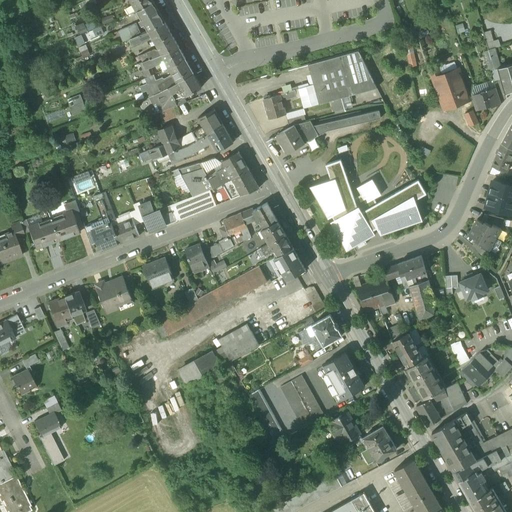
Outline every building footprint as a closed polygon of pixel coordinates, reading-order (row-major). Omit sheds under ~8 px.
[(130,0),(133,4),(137,11),(138,11),(153,2),(152,0),(130,0)] [(137,11),(139,13),(155,4),(154,2),(153,2),(138,11),(137,11)] [(129,15),(137,12),(137,11),(133,4),(125,9),(129,15)] [(165,22),(155,4),(139,13),(142,19),(145,24),(146,27),(149,31),(165,22)] [(102,19),(104,24),(114,20),(112,16),(102,19)] [(85,25),(88,31),(88,32),(97,27),(93,21),(85,25)] [(165,22),(149,31),(152,36),(154,41),(151,42),(152,44),(154,44),(157,43),(172,34),(165,22)] [(84,23),(76,26),(80,34),(88,31),(85,25),(84,23)] [(129,39),(141,34),(136,23),(119,30),(120,32),(123,40),(124,41),(129,39)] [(463,23),(455,26),(458,34),(466,31),(463,23)] [(101,26),(93,30),(96,37),(104,34),(101,26)] [(149,39),(152,36),(149,31),(141,34),(129,39),(132,46),(149,39)] [(484,33),(487,43),(493,41),(490,31),(484,33)] [(86,44),(82,34),(74,38),(78,47),(86,44)] [(157,45),(160,50),(162,54),(179,47),(172,34),(157,43),(154,44),(155,46),(157,45)] [(487,43),(489,50),(495,48),(500,46),(498,40),(493,41),(487,43)] [(147,41),(131,48),(133,52),(149,46),(147,41)] [(162,54),(161,55),(164,59),(165,61),(169,68),(186,59),(179,47),(162,54)] [(412,48),(406,50),(409,60),(414,59),(412,48)] [(492,59),(492,62),(496,61),(498,68),(501,67),(495,48),(489,50),(489,51),(492,59)] [(161,55),(162,54),(160,50),(155,49),(147,52),(148,52),(150,59),(161,55)] [(359,51),(341,56),(352,95),(377,88),(359,51)] [(141,55),(143,62),(148,60),(150,59),(148,52),(141,55)] [(161,60),(164,59),(161,55),(150,59),(148,60),(151,67),(159,63),(162,62),(162,61),(161,60)] [(350,96),(352,95),(341,56),(309,65),(311,75),(314,84),(316,92),(320,104),(334,100),(342,98),(350,96)] [(25,61),(27,68),(39,64),(37,58),(28,60),(28,61),(25,61)] [(169,68),(171,71),(187,62),(186,59),(169,68)] [(151,67),(148,60),(143,62),(141,63),(146,77),(154,74),(151,67)] [(165,61),(162,62),(159,63),(162,71),(169,68),(165,61)] [(171,71),(172,74),(177,83),(178,82),(194,73),(187,62),(171,71)] [(458,71),(455,65),(454,63),(446,66),(445,65),(438,68),(439,70),(441,77),(458,71)] [(501,79),(505,94),(511,90),(511,63),(501,67),(498,68),(498,69),(501,79)] [(492,70),(495,81),(501,79),(498,69),(495,70),(494,68),(491,68),(492,70)] [(88,74),(91,80),(100,76),(97,70),(88,74)] [(435,84),(444,109),(469,99),(458,70),(458,71),(441,77),(439,70),(434,71),(434,70),(432,71),(433,72),(430,73),(434,84),(435,84)] [(194,73),(178,82),(186,96),(202,87),(194,73)] [(161,93),(177,83),(172,74),(172,75),(164,79),(163,78),(162,78),(156,80),(154,74),(145,78),(147,83),(140,86),(142,92),(147,91),(149,97),(161,93)] [(33,82),(37,91),(44,89),(43,84),(45,83),(43,78),(33,82)] [(184,96),(186,96),(178,82),(177,83),(161,93),(149,97),(154,105),(157,103),(157,104),(161,101),(162,104),(165,110),(177,106),(187,102),(184,96)] [(473,87),(472,96),(489,90),(487,82),(473,87)] [(282,87),(284,93),(293,91),(291,84),(282,87)] [(309,86),(295,90),(297,96),(297,98),(301,97),(316,92),(314,84),(309,86)] [(472,97),(477,111),(491,106),(491,108),(500,105),(495,88),(489,90),(472,96),(472,97)] [(280,94),(282,101),(297,96),(295,90),(293,91),(284,93),(280,94)] [(304,109),(320,104),(316,92),(301,97),(304,109)] [(70,107),(83,102),(80,94),(67,99),(70,107)] [(264,99),(269,120),(286,115),(286,114),(282,101),(280,94),(264,99)] [(342,98),(345,110),(353,108),(350,96),(342,98)] [(345,110),(342,98),(334,100),(337,113),(346,111),(345,110)] [(158,113),(159,112),(165,110),(162,104),(161,101),(157,104),(157,103),(154,105),(158,113)] [(83,102),(70,107),(74,115),(86,110),(83,102)] [(159,112),(163,122),(181,115),(177,106),(165,110),(159,112)] [(198,118),(203,126),(208,135),(224,126),(214,109),(198,118)] [(304,109),(286,114),(286,115),(287,120),(304,115),(306,115),(304,109)] [(379,111),(313,126),(319,136),(323,134),(328,131),(381,119),(379,111)] [(465,114),(470,127),(478,123),(473,111),(465,114)] [(287,120),(289,126),(306,122),(304,115),(287,120)] [(305,144),(319,136),(313,126),(310,121),(295,125),(305,144)] [(511,123),(501,144),(511,149),(511,123)] [(277,135),(287,154),(305,144),(295,125),(277,135)] [(192,133),(177,141),(180,149),(189,146),(208,135),(203,126),(199,129),(201,132),(194,136),(192,133)] [(224,126),(208,135),(211,140),(212,142),(217,151),(233,142),(224,126)] [(149,135),(154,148),(165,145),(169,153),(180,149),(177,141),(171,127),(149,135)] [(64,136),(67,144),(77,140),(74,133),(64,136)] [(207,142),(211,140),(208,135),(189,146),(180,149),(169,153),(169,154),(172,164),(194,155),(194,154),(195,154),(194,152),(209,144),(207,142)] [(511,152),(511,149),(501,144),(500,146),(511,152)] [(169,154),(169,153),(165,145),(154,148),(149,150),(152,159),(153,160),(169,154)] [(339,154),(348,150),(347,145),(337,148),(339,154)] [(431,151),(421,146),(418,152),(428,157),(431,151)] [(511,158),(511,152),(500,146),(498,150),(492,165),(493,166),(506,171),(507,171),(509,165),(511,158)] [(125,153),(127,158),(140,153),(138,148),(125,153)] [(140,154),(143,162),(152,159),(149,150),(140,154)] [(222,184),(232,178),(248,169),(239,152),(220,162),(213,166),(221,184),(222,184)] [(191,192),(193,197),(204,192),(210,190),(213,189),(221,184),(213,166),(220,162),(215,158),(179,169),(182,174),(191,192)] [(330,222),(347,251),(376,234),(373,230),(377,228),(381,235),(423,221),(416,200),(427,193),(419,179),(377,203),(374,199),(381,195),(372,179),(357,188),(361,195),(355,199),(341,159),(326,165),(331,180),(310,187),(328,218),(332,216),(335,220),(330,222)] [(503,176),(506,171),(493,166),(490,174),(498,176),(503,176)] [(173,178),(174,178),(182,174),(179,169),(170,172),(173,178)] [(248,169),(232,178),(242,195),(259,188),(248,169)] [(73,177),(75,184),(91,178),(89,171),(73,177)] [(191,192),(182,174),(174,178),(177,187),(181,185),(183,190),(185,189),(187,194),(191,192)] [(222,184),(231,200),(242,195),(232,178),(222,184)] [(486,206),(511,213),(511,186),(500,184),(493,182),(486,206)] [(210,190),(204,192),(210,208),(216,206),(210,190)] [(102,193),(107,211),(112,209),(111,207),(111,206),(106,192),(102,193)] [(194,214),(210,208),(204,192),(193,197),(188,199),(194,214)] [(94,196),(96,202),(103,200),(101,194),(94,196)] [(194,214),(188,199),(159,210),(166,225),(194,214)] [(72,211),(73,215),(80,212),(75,200),(64,204),(67,213),(72,211)] [(113,226),(111,222),(107,211),(103,200),(96,202),(103,219),(104,224),(107,229),(113,226)] [(141,205),(140,206),(146,220),(150,231),(166,225),(159,210),(154,212),(150,202),(141,205)] [(140,222),(146,220),(140,206),(141,205),(140,203),(134,205),(136,211),(140,222)] [(260,223),(263,229),(278,221),(267,203),(254,211),(253,209),(252,209),(258,219),(260,223)] [(112,209),(107,211),(111,222),(116,220),(116,219),(112,209)] [(241,213),(245,224),(255,220),(258,219),(252,209),(241,213)] [(67,213),(50,219),(58,241),(80,232),(73,215),(72,211),(67,213)] [(133,219),(135,224),(140,222),(136,211),(130,213),(133,219)] [(116,219),(116,220),(118,224),(133,219),(130,213),(116,219)] [(222,230),(225,237),(241,230),(247,227),(245,224),(241,213),(223,220),(226,228),(222,230)] [(39,215),(26,220),(29,227),(42,222),(39,215)] [(493,223),(501,228),(505,220),(489,215),(485,221),(492,225),(493,223)] [(36,249),(58,241),(50,219),(42,222),(29,227),(28,227),(29,232),(36,249)] [(93,228),(104,224),(103,219),(91,223),(92,225),(93,228)] [(118,224),(113,226),(120,244),(140,236),(135,224),(133,219),(118,224)] [(477,219),(473,227),(495,239),(501,228),(493,223),(492,225),(485,221),(484,223),(477,219)] [(26,220),(20,222),(24,234),(29,232),(28,227),(29,227),(26,220)] [(261,231),(269,244),(286,235),(278,222),(278,221),(263,229),(261,231)] [(13,231),(15,237),(23,234),(24,234),(20,222),(19,222),(10,225),(13,231)] [(104,224),(93,228),(95,234),(107,229),(104,224)] [(85,227),(92,244),(97,242),(94,234),(95,234),(93,228),(92,225),(85,227)] [(120,244),(113,226),(107,229),(95,234),(94,234),(97,242),(101,251),(120,244)] [(243,236),(245,240),(251,238),(247,227),(241,230),(243,236)] [(489,250),(495,239),(473,227),(469,235),(476,239),(475,240),(476,241),(482,244),(481,246),(489,250)] [(0,260),(12,256),(13,258),(22,255),(15,237),(13,231),(4,234),(5,237),(0,239),(0,260)] [(293,247),(286,235),(269,244),(257,251),(261,257),(272,251),(273,250),(275,251),(276,253),(274,255),(275,257),(293,247)] [(243,236),(234,240),(235,242),(237,245),(245,240),(243,236)] [(229,240),(221,244),(224,251),(233,246),(234,246),(233,243),(231,239),(229,240)] [(495,239),(489,250),(496,254),(502,242),(495,239)] [(473,246),(483,260),(489,250),(481,246),(482,244),(476,241),(473,246)] [(46,246),(50,258),(58,255),(57,252),(61,251),(58,242),(46,246)] [(213,257),(224,251),(221,244),(220,243),(209,248),(213,257)] [(190,259),(192,265),(206,260),(202,250),(200,244),(186,250),(189,257),(188,258),(189,260),(190,259)] [(284,275),(287,280),(305,269),(293,247),(275,257),(274,257),(284,275)] [(206,260),(206,261),(211,259),(213,257),(209,248),(202,250),(206,260)] [(398,264),(401,275),(405,274),(407,277),(407,279),(412,277),(421,274),(426,273),(422,256),(398,264)] [(284,275),(274,257),(269,260),(279,278),(284,275)] [(152,284),(153,288),(174,280),(173,276),(173,275),(166,258),(144,267),(151,284),(152,284)] [(206,261),(206,260),(192,265),(195,272),(209,267),(206,261)] [(217,264),(210,268),(214,274),(228,267),(224,260),(217,264)] [(398,264),(392,266),(396,277),(401,275),(398,264)] [(154,323),(163,339),(168,336),(168,335),(268,281),(259,266),(257,267),(249,271),(245,274),(219,288),(198,299),(192,303),(154,323)] [(389,280),(396,277),(392,266),(385,269),(389,280)] [(226,272),(218,276),(221,284),(230,281),(226,272)] [(466,280),(460,282),(467,299),(473,297),(473,299),(483,295),(482,293),(488,291),(481,274),(474,276),(466,280)] [(353,278),(356,288),(361,287),(358,276),(353,278)] [(457,276),(445,276),(447,294),(453,294),(452,288),(458,288),(457,276)] [(96,285),(107,313),(119,308),(118,305),(132,299),(123,277),(113,281),(114,283),(105,286),(105,284),(104,282),(96,285)] [(407,279),(407,277),(402,279),(403,283),(404,288),(410,287),(407,279)] [(385,278),(361,287),(356,288),(365,313),(379,308),(382,314),(387,312),(385,308),(395,304),(393,298),(392,295),(390,295),(386,285),(388,284),(387,280),(386,280),(385,278)] [(410,287),(421,322),(433,315),(434,302),(428,280),(423,282),(414,285),(410,287)] [(500,286),(494,289),(499,300),(505,297),(500,286)] [(195,293),(201,297),(204,292),(199,288),(195,293)] [(186,292),(192,303),(198,299),(192,289),(186,292)] [(78,291),(64,297),(71,316),(82,312),(85,310),(78,291)] [(72,319),(71,316),(64,297),(49,302),(55,321),(56,320),(58,327),(67,324),(66,321),(72,319)] [(118,305),(119,308),(133,303),(132,299),(118,305)] [(34,310),(38,320),(45,317),(40,307),(34,310)] [(87,313),(92,328),(100,324),(94,311),(87,313)] [(71,316),(72,319),(76,325),(85,321),(82,312),(71,316)] [(319,339),(324,346),(342,335),(330,314),(312,325),(316,333),(313,335),(314,336),(316,341),(319,339)] [(17,315),(6,321),(13,334),(24,329),(17,315)] [(14,336),(13,334),(6,321),(0,323),(0,340),(2,339),(4,342),(14,336)] [(219,340),(230,361),(259,345),(248,323),(219,340)] [(316,333),(312,325),(311,325),(306,328),(312,337),(314,336),(313,335),(316,333)] [(312,337),(306,328),(299,332),(304,342),(312,337)] [(409,333),(416,346),(423,342),(416,329),(409,333)] [(53,332),(59,343),(65,340),(60,330),(53,332)] [(393,342),(400,355),(416,346),(409,333),(393,342)] [(312,337),(304,342),(307,346),(312,343),(316,350),(324,346),(319,339),(316,341),(314,336),(312,337)] [(59,343),(62,350),(68,348),(65,340),(59,343)] [(450,347),(460,365),(469,360),(459,342),(450,347)] [(9,353),(4,343),(0,345),(0,354),(1,357),(9,353)] [(511,355),(511,347),(499,345),(496,349),(505,352),(511,355)] [(404,362),(407,368),(424,359),(418,349),(416,346),(400,355),(404,362)] [(426,358),(427,358),(429,356),(424,346),(418,349),(424,359),(426,358)] [(497,362),(499,361),(488,349),(480,352),(486,359),(490,355),(497,362)] [(96,350),(90,353),(93,361),(100,358),(96,350)] [(185,382),(187,385),(221,366),(213,351),(179,370),(185,382)] [(346,352),(323,365),(343,399),(365,386),(346,352)] [(480,352),(467,365),(473,372),(486,359),(480,352)] [(23,360),(26,367),(38,361),(34,354),(23,360)] [(298,361),(302,367),(314,361),(311,354),(298,361)] [(473,372),(468,377),(476,384),(478,387),(484,381),(482,380),(490,372),(491,374),(495,369),(503,361),(500,359),(499,361),(497,362),(490,355),(486,359),(473,372)] [(423,398),(428,396),(444,389),(437,376),(438,375),(435,370),(434,370),(427,358),(426,358),(424,359),(407,368),(406,369),(410,376),(411,375),(420,391),(419,392),(423,398)] [(495,369),(503,376),(510,368),(511,366),(511,365),(505,359),(503,361),(495,369)] [(119,365),(111,369),(114,376),(122,372),(119,365)] [(468,377),(473,372),(467,365),(462,371),(468,377)] [(12,377),(21,395),(29,390),(28,388),(35,384),(28,369),(12,377)] [(473,387),(476,384),(468,377),(462,371),(459,373),(473,387)] [(326,417),(302,375),(292,381),(315,423),(326,417)] [(88,380),(81,383),(84,390),(91,386),(88,380)] [(281,387),(304,429),(315,423),(292,381),(281,387)] [(447,395),(450,400),(454,411),(467,404),(458,383),(445,389),(447,395)] [(249,395),(275,443),(286,438),(260,389),(249,395)] [(428,396),(430,399),(431,402),(440,398),(447,395),(445,389),(444,389),(428,396)] [(177,408),(189,403),(184,391),(172,396),(177,408)] [(43,401),(47,408),(57,403),(54,395),(43,401)] [(447,395),(440,398),(443,404),(450,400),(447,395)] [(441,419),(431,402),(430,399),(417,406),(428,426),(441,419)] [(447,415),(454,411),(450,400),(443,404),(447,415)] [(47,408),(50,415),(54,413),(55,414),(61,410),(57,403),(47,408)] [(341,436),(345,443),(360,434),(347,412),(333,421),(329,424),(338,438),(341,436)] [(41,436),(42,437),(50,433),(61,428),(57,420),(58,420),(55,414),(54,413),(50,415),(35,423),(41,436)] [(467,413),(454,420),(459,429),(472,422),(467,413)] [(465,439),(459,429),(454,420),(432,433),(443,452),(465,439)] [(507,446),(511,442),(511,433),(510,430),(484,442),(472,422),(459,429),(465,439),(477,460),(484,457),(497,451),(507,446)] [(106,428),(110,436),(119,431),(116,423),(106,428)] [(363,438),(366,443),(369,447),(389,436),(383,426),(363,438)] [(64,460),(50,433),(42,437),(41,436),(40,437),(53,465),(64,460)] [(360,446),(366,443),(363,438),(362,438),(361,437),(360,434),(345,443),(348,447),(354,443),(354,442),(357,440),(360,446)] [(397,449),(389,436),(369,447),(372,453),(371,455),(374,459),(376,460),(379,461),(384,458),(385,456),(389,454),(397,449)] [(443,452),(454,472),(477,460),(465,439),(443,452)] [(507,446),(497,451),(502,460),(489,466),(488,465),(487,466),(491,473),(499,469),(504,466),(511,462),(511,454),(511,455),(509,451),(511,449),(511,443),(507,446)] [(0,483),(14,476),(11,469),(13,469),(3,449),(2,450),(0,447),(0,483)] [(370,464),(376,460),(374,459),(371,455),(372,453),(369,447),(362,451),(370,464)] [(488,465),(489,466),(502,460),(497,451),(484,457),(488,465)] [(454,472),(460,481),(476,471),(475,471),(482,467),(483,468),(487,466),(488,465),(484,457),(477,460),(454,472)] [(394,470),(418,511),(431,511),(441,507),(414,459),(394,470)] [(499,469),(503,477),(508,474),(504,466),(499,469)] [(460,481),(470,499),(491,490),(491,489),(487,491),(482,482),(486,480),(484,476),(482,473),(478,475),(476,471),(460,481)] [(342,474),(337,477),(342,487),(347,484),(342,474)] [(16,475),(14,476),(0,483),(0,494),(8,511),(27,511),(32,510),(30,506),(31,505),(16,475)] [(336,475),(286,502),(291,511),(293,511),(342,487),(337,477),(336,475)] [(500,485),(505,493),(510,490),(505,482),(500,485)] [(347,495),(350,500),(352,500),(359,495),(356,490),(347,495)] [(470,499),(476,509),(496,498),(491,490),(470,499)] [(359,495),(352,500),(358,511),(374,511),(372,506),(364,493),(359,495)] [(476,509),(477,511),(484,511),(489,509),(499,503),(496,498),(476,509)] [(358,511),(352,500),(350,500),(330,511),(358,511)] [(291,511),(286,502),(266,511),(291,511)] [(484,511),(504,511),(499,503),(489,509),(484,511)]
